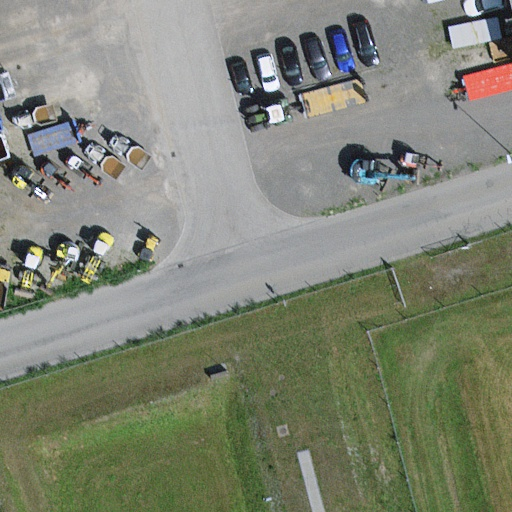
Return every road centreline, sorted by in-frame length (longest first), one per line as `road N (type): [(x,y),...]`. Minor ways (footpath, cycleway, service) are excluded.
road 1 (unclassified): [(511,195),(0,355)]
road 2 (track): [(245,279),(169,0)]
